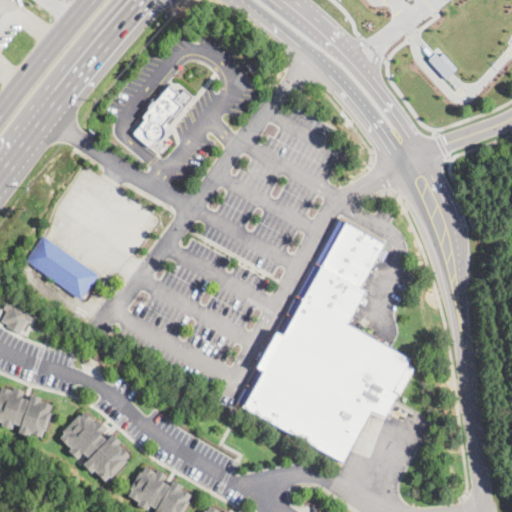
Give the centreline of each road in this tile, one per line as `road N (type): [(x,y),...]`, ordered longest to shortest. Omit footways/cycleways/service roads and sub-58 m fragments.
road 1 (residential): [(0,347),(110,392),(186,453),(292,511)]
road 2 (secondary): [(485,511),(444,234)]
road 3 (secondary): [(242,0),(313,58),(413,164)]
road 4 (primary): [(0,183),(150,0)]
road 5 (secondary): [(413,164),(402,126),(370,83),(290,5)]
road 6 (primary): [(95,0),(0,113)]
road 7 (residential): [(262,494),(288,475),(320,476),(386,511)]
